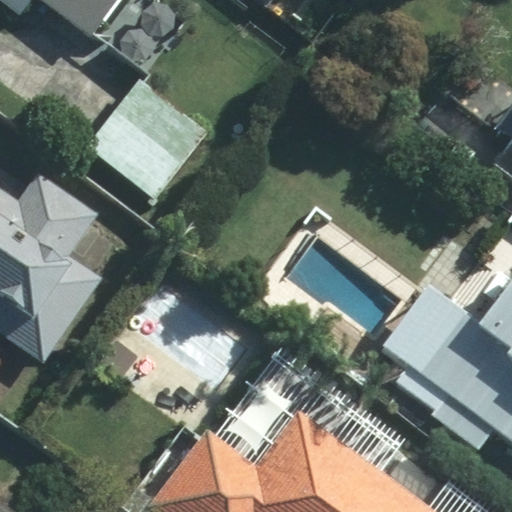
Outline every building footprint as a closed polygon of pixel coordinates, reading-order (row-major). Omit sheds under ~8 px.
[(0,0),(0,25),(6,30),(20,12),(75,53),(114,0),(0,0)] [(256,0),(276,12),(283,0),(256,0)] [(197,143),(133,88),(77,154),(142,208),(197,143)] [(511,130),(479,175),(511,198),(511,130)] [(81,227),(24,191),(9,213),(0,207),(0,333),(11,341),(4,351),(35,370),(85,291),(57,274),(81,227)] [(511,297),(500,289),(458,346),(405,308),(366,362),(511,467),(511,297)] [(400,511),(286,429),(248,481),(199,445),(150,511),(400,511)]
